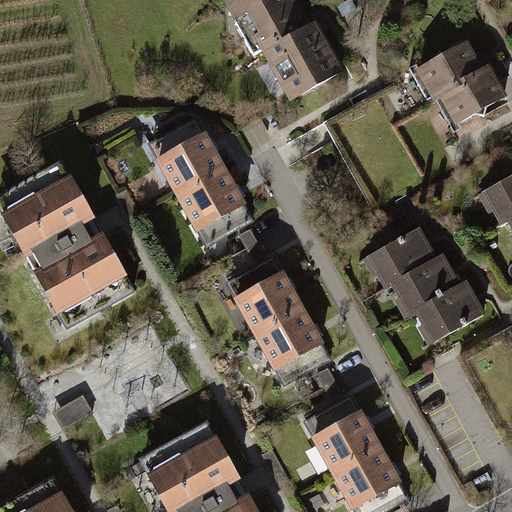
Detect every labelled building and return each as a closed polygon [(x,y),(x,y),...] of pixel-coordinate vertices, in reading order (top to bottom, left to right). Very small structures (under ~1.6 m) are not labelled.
[(302,0),(242,0),(294,96),(341,71),(302,0)] [(471,42),(418,71),(434,100),(487,71),(471,42)] [(495,67),(442,96),(458,125),(511,96),(495,67)] [(186,145),(159,160),(180,199),(231,172),(204,123),(180,135),(186,145)] [(229,236),(258,221),(231,172),(180,199),(200,238),(224,225),(229,236)] [(68,173),(0,208),(0,212),(53,314),(123,277),(68,173)] [(511,183),(487,196),(503,227),(511,222),(511,183)] [(424,229),(371,257),(387,287),(441,259),(424,229)] [(447,257),(393,285),(410,316),(463,288),(447,257)] [(262,284),(235,298),(256,337),(308,310),(281,262),(257,274),(262,284)] [(104,293),(109,305),(136,293),(130,281),(104,293)] [(469,286),(416,314),(432,344),(485,316),(469,286)] [(306,375),(334,360),(308,310),(256,337),(277,376),(300,364),(306,375)] [(59,410),(68,427),(95,413),(87,397),(59,410)] [(334,429),(315,439),(334,475),(387,447),(361,398),(326,416),(334,429)] [(257,511),(217,435),(151,470),(173,511),(257,511)] [(383,511),(384,511),(413,497),(386,447),(334,475),(354,511),(358,511),(378,502),(383,511)] [(73,511),(67,498),(37,511),(73,511)]
